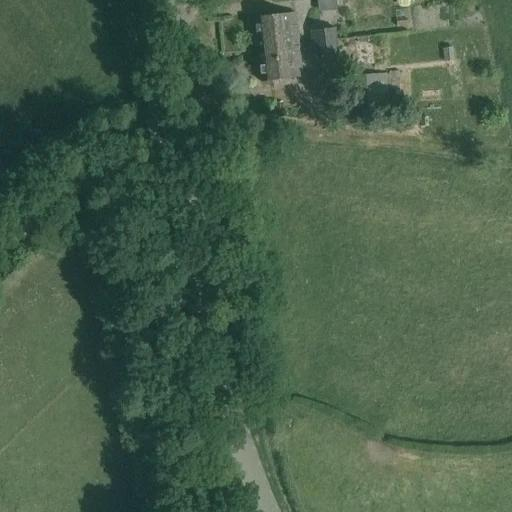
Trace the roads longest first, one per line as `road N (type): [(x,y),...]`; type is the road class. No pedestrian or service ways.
road 1 (unclassified): [(176,0),(213,322),(233,429),(268,511)]
road 2 (track): [(191,125),(127,155),(0,250)]
